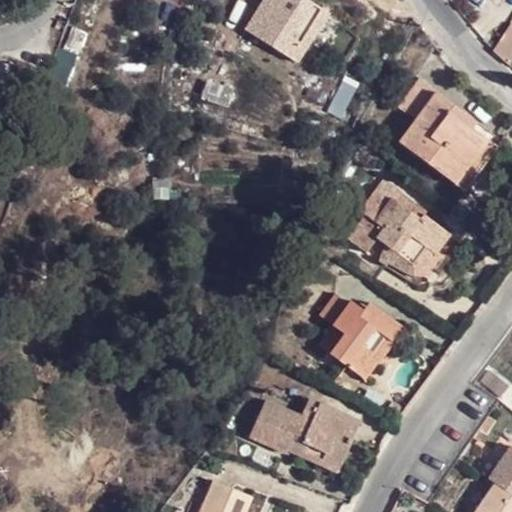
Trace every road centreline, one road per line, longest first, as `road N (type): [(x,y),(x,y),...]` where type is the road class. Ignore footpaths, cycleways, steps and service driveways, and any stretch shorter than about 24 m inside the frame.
road 1 (residential): [(371,511),(452,379),(511,301)]
road 2 (residential): [(511,92),(420,0)]
